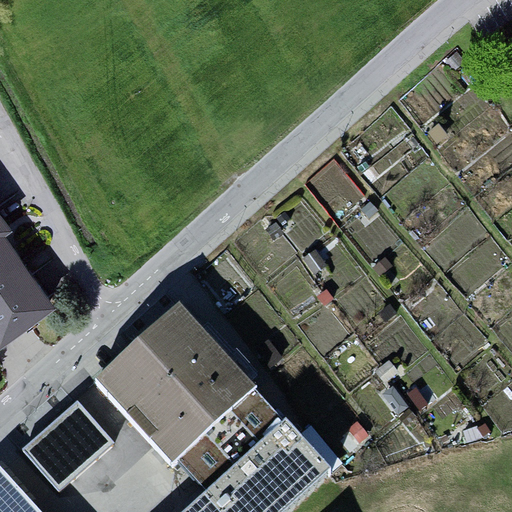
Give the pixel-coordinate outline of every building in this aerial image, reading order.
[(0,334),(2,338),(53,301),(0,229),(0,334)] [(251,391),(173,313),(87,398),(166,477),(251,391)] [(64,498),(119,448),(79,405),(25,455),(64,498)] [(287,436),(199,511),(296,511),(329,484),(287,436)] [(164,511),(169,508),(130,469),(100,498),(114,511),(164,511)] [(29,511),(0,480),(0,511),(29,511)]
